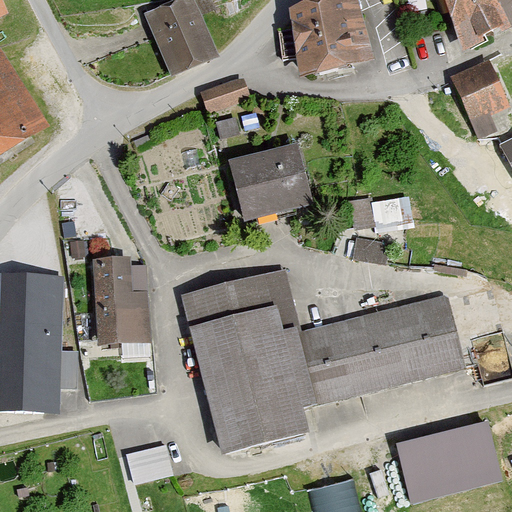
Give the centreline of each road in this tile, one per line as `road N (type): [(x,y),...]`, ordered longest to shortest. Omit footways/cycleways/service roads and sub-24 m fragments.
road 1 (residential): [(0,213),(86,125),(235,61),(289,0)]
road 2 (track): [(86,125),(23,0)]
